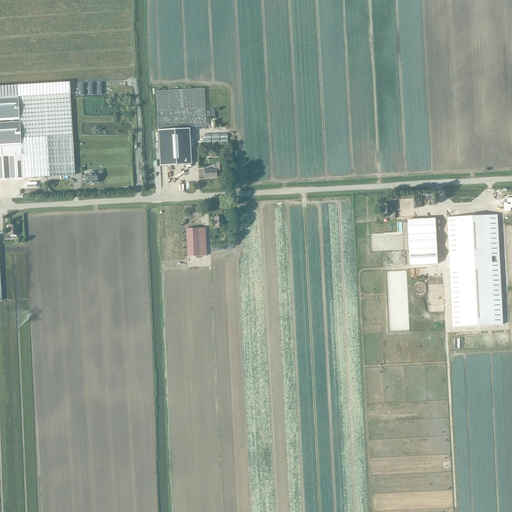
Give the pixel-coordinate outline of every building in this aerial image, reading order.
[(70,81),(0,85),(0,123),(0,124),(0,123),(0,120),(19,120),(20,123),(20,139),(46,138),(46,136),(73,135),(70,81)] [(156,91),(158,129),(206,127),(204,88),(156,91)] [(0,123),(0,179),(22,178),(20,139),(20,123),(0,124),(0,123)] [(189,128),(158,130),(160,166),(191,164),(189,128)] [(46,138),(20,139),(22,178),(75,175),(73,135),(46,136),(46,138)] [(201,171),(200,172),(200,176),(202,177),(205,177),(205,178),(216,177),(216,170),(217,170),(217,171),(222,170),(221,163),(217,163),(217,164),(213,164),(213,169),(204,170),(201,171)] [(97,174),(84,175),(85,183),(99,183),(99,177),(102,177),(102,171),(97,172),(97,174)] [(506,200),(501,200),(501,210),(510,209),(510,206),(511,205),(511,192),(505,192),(506,200)] [(389,219),(395,218),(395,212),(392,212),(391,204),(386,204),(382,204),(382,214),(389,213),(389,219)] [(497,215),(447,217),(449,258),(446,259),(446,265),(450,265),(453,327),(503,324),(497,215)] [(215,228),(223,227),(222,217),(214,217),(215,228)] [(402,223),(404,250),(409,250),(410,265),(438,263),(435,218),(407,220),(408,223),(402,223)] [(371,252),(404,250),(402,223),(370,225),(371,252)] [(5,233),(6,239),(9,239),(9,235),(17,235),(16,224),(8,225),(8,233),(5,233)] [(187,257),(206,256),(205,228),(186,229),(187,257)]
